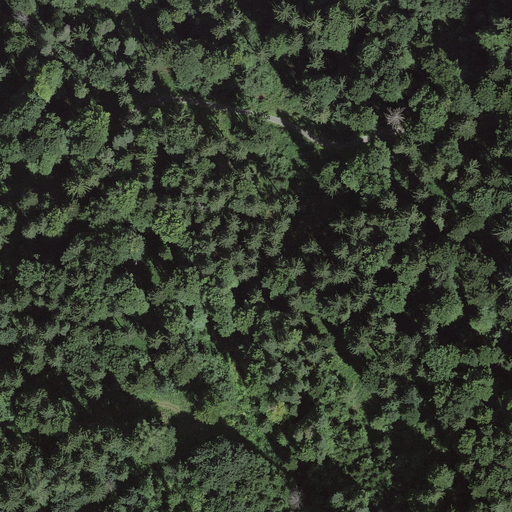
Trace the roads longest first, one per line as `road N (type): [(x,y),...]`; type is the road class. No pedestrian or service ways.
road 1 (track): [(0,197),(96,186),(120,119),(152,97),(271,116),(329,144),(465,115),(511,120)]
road 2 (track): [(0,437),(38,439),(145,401),(176,406),(184,421),(175,439),(88,511)]
